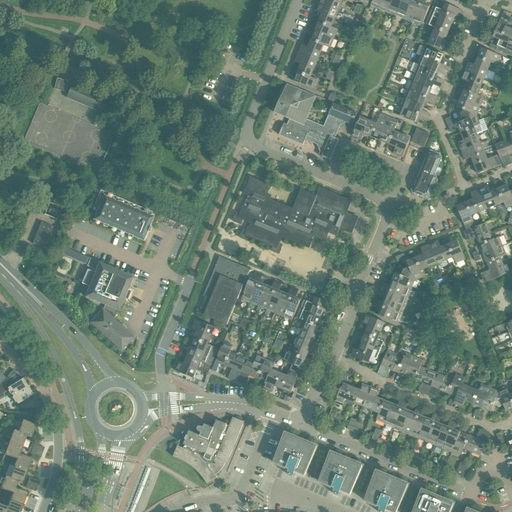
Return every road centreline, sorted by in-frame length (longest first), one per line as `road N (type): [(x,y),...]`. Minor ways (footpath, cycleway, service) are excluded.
road 1 (residential): [(332,177),(246,140),(298,0)]
road 2 (residential): [(302,424),(470,492),(496,471),(511,488)]
road 3 (residential): [(511,426),(496,428),(328,362)]
road 4 (residential): [(328,362),(384,222)]
road 5 (residential): [(392,202),(405,167),(347,142),(332,177)]
road 6 (residential): [(44,393),(57,454),(41,511)]
road 7 (primary): [(114,382),(30,295)]
